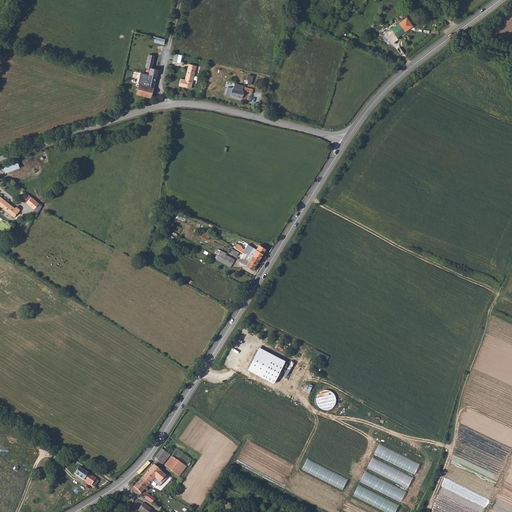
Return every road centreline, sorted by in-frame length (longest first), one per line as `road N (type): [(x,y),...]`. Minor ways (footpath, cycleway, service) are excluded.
road 1 (tertiary): [(346,141),(189,394),(118,484)]
road 2 (tertiary): [(0,161),(169,103),(236,111),(346,141)]
road 3 (tertiary): [(501,0),(403,73),(346,141)]
road 4 (track): [(118,484),(0,411)]
